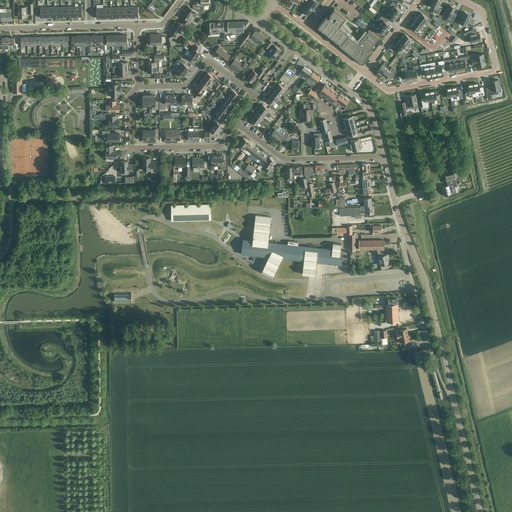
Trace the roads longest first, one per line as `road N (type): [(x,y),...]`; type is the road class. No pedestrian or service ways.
road 1 (residential): [(364,72),(387,90),(495,71),(482,11),(459,0)]
road 2 (residential): [(137,87),(129,97),(130,147),(221,146),(236,125)]
road 3 (residential): [(406,235),(421,324),(453,400)]
road 4 (residential): [(256,97),(207,59),(186,85),(137,87)]
road 5 (residential): [(0,29),(136,26)]
